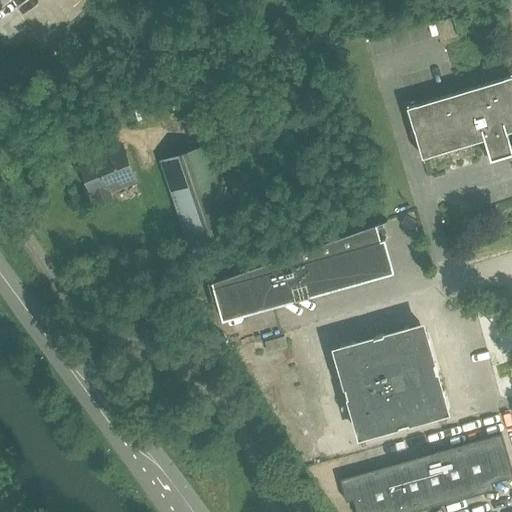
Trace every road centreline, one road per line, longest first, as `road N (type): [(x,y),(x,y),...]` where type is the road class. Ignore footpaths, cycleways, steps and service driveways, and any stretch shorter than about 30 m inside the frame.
road 1 (unknown): [(447,287),(331,309),(316,320),(318,340),(350,438),(369,447),(484,410)]
road 2 (unclassified): [(183,511),(0,272)]
road 3 (unknown): [(447,287),(430,187),(440,174),(477,159)]
road 4 (unknown): [(484,410),(488,382),(447,287)]
